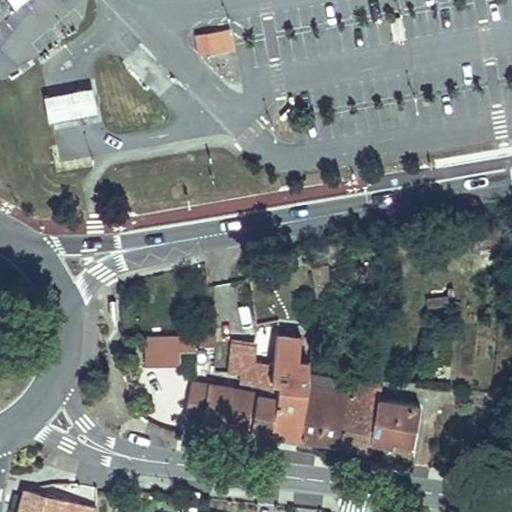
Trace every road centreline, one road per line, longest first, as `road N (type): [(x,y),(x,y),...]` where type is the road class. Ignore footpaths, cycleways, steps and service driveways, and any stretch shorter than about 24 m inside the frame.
road 1 (secondary): [(511,184),(147,246)]
road 2 (tertiary): [(155,461),(368,485)]
road 3 (tertiary): [(17,424),(92,456),(155,461)]
road 4 (tertiary): [(155,461),(114,448),(84,423),(68,400),(62,366)]
road 5 (tertiary): [(368,485),(511,502)]
road 6 (secondary): [(147,246),(49,245),(13,236)]
